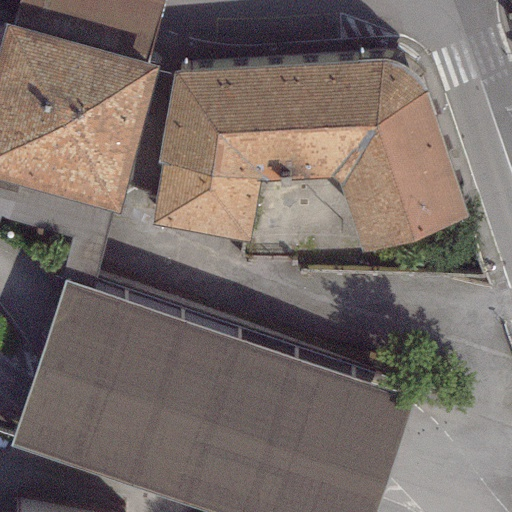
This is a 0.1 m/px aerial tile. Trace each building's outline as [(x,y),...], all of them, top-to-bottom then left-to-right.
[(50,0),(149,27),(156,0),(50,0)] [(10,20),(0,54),(0,153),(110,183),(146,49),(11,13),(10,20)] [(0,54),(10,20),(0,15),(0,54)] [(458,188),(419,73),(385,48),(178,60),(152,211),(245,227),(258,151),(331,147),(345,158),(365,218),(458,188)] [(110,183),(0,153),(0,210),(68,225),(64,266),(87,274),(110,183)] [(87,274),(64,266),(29,369),(10,421),(270,511),(365,511),(379,470),(412,384),(87,274)] [(120,511),(13,492),(9,511),(120,511)]
